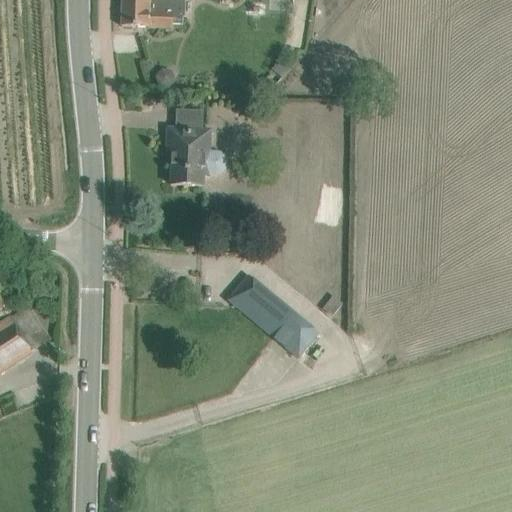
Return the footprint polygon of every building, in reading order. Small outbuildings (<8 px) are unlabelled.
[(123,0),(122,28),(132,28),(142,29),(173,30),(173,25),(185,25),(185,19),(185,0),(123,0)] [(511,0),(505,0),(483,27),(511,51),(511,0)] [(426,139),(484,57),(438,24),(333,173),(316,161),(294,191),(302,197),(271,241),(278,246),(257,276),(319,319),(361,260),(341,246),(419,134),(426,139)] [(399,298),(511,148),(511,64),(446,151),(441,147),(353,264),(399,298)] [(168,129),(167,144),(173,144),(171,186),(191,187),(204,187),(205,180),(205,178),(211,178),(211,177),(217,177),(221,176),(225,174),(228,170),(228,165),(228,160),(225,156),(222,153),(218,152),(211,152),(212,131),(204,131),(188,130),(178,130),(168,129)] [(249,277),(229,302),(248,319),(251,321),(272,296),(249,277)] [(0,374),(32,355),(10,319),(0,325),(0,374)] [(308,326),(286,350),(299,361),(320,336),(308,326)]
